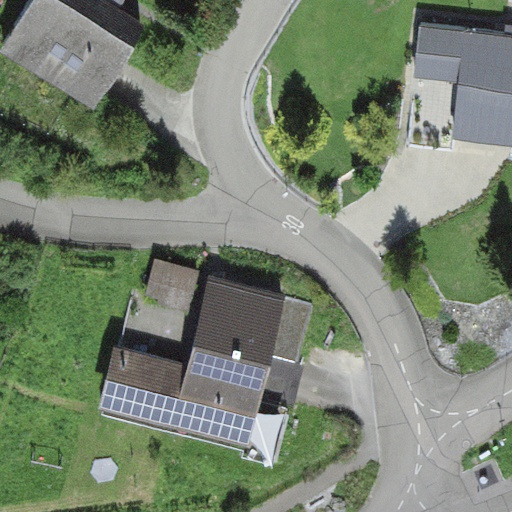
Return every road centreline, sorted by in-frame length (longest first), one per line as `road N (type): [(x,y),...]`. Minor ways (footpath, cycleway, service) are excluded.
road 1 (residential): [(0,201),(66,219),(277,218)]
road 2 (residential): [(277,218),(323,242),(357,274),(437,427)]
road 3 (residential): [(266,0),(227,71),(224,104),(229,141),(277,218)]
